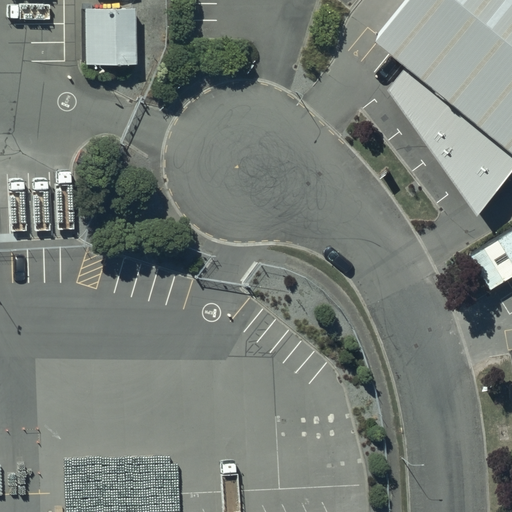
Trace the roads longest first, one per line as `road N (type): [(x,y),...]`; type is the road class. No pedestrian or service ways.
road 1 (residential): [(449,511),(436,388),(411,298),(363,236),(253,155)]
road 2 (unknown): [(0,400),(218,386)]
